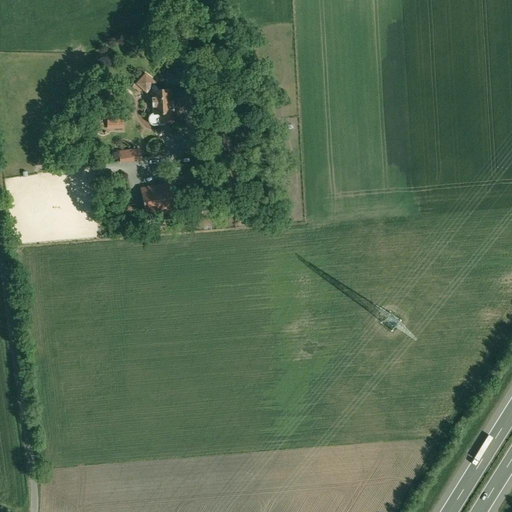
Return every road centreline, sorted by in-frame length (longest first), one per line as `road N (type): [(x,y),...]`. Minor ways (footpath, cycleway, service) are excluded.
road 1 (unclassified): [(0,260),(35,511)]
road 2 (motorway): [(511,401),(442,511)]
